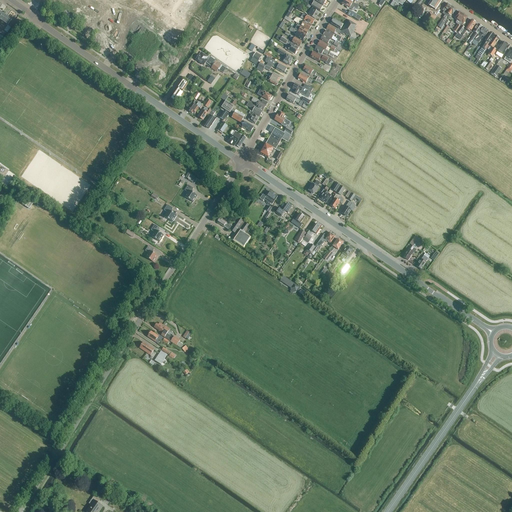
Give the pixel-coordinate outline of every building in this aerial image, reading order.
[(110,0),(108,3),(111,5),(111,4),(118,9),(124,0),(110,0)] [(306,0),(304,3),(308,5),(310,6),(311,7),(320,12),(323,7),(314,2),(313,5),(310,3),(311,1),(308,0),(306,0)] [(343,4),(342,5),(349,9),(352,10),(354,7),(357,9),(359,6),(353,3),(346,0),(344,0),(344,2),(343,2),(342,3),(343,4)] [(417,9),(424,0),(423,0),(419,0),(414,7),(417,9)] [(435,9),(442,0),(441,0),(431,0),(428,4),(435,9)] [(126,8),(123,13),(126,15),(128,12),(134,16),(140,7),(134,3),(129,10),(126,8)] [(190,4),(187,8),(195,14),(199,10),(190,4)] [(450,6),(447,4),(442,11),(444,12),(442,14),(444,15),(450,6)] [(450,6),(444,15),(445,15),(443,18),(445,19),(447,17),(448,18),(451,14),(452,15),(456,10),(450,6)] [(82,8),(78,14),(81,16),(81,17),(92,25),(97,18),(95,16),(97,14),(94,11),(92,14),(86,10),(85,11),(82,8)] [(187,8),(183,13),(192,19),(195,14),(187,8)] [(315,20),(319,13),(312,9),(308,16),(315,20)] [(461,26),(467,18),(459,12),(455,18),(455,19),(455,20),(457,21),(456,22),(456,24),(457,25),(455,29),(453,31),(457,33),(458,31),(461,26)] [(141,18),(138,23),(141,25),(142,22),(148,27),(155,18),(149,13),(144,20),(141,18)] [(426,13),(423,21),(422,23),(425,25),(426,23),(432,26),(433,24),(437,17),(430,13),(429,14),(427,13),(426,13)] [(312,25),(313,24),(315,21),(303,14),(300,18),(304,21),(312,25)] [(7,17),(2,25),(3,25),(4,24),(7,26),(12,20),(7,17)] [(444,23),(446,20),(443,18),(441,21),(437,26),(441,28),(441,29),(444,24),(444,23)] [(299,19),(298,19),(295,19),(294,20),(293,21),(301,26),(309,31),(312,26),(299,19)] [(343,25),(334,19),(333,19),(331,22),(332,22),(331,24),(340,30),(343,25)] [(342,32),(344,33),(351,37),(356,29),(355,29),(356,26),(356,25),(348,20),(342,32)] [(461,26),(458,31),(457,33),(463,37),(467,31),(470,33),(476,24),(471,20),(465,29),(461,26)] [(109,21),(102,32),(108,36),(112,31),(115,33),(119,27),(116,25),(116,26),(109,21)] [(156,29),(153,33),(157,36),(159,34),(163,37),(170,28),(163,24),(159,30),(156,29)] [(306,36),(308,32),(297,25),(295,30),(306,36)] [(344,33),(342,32),(337,29),(336,29),(329,25),(327,30),(334,34),(335,32),(340,35),(342,36),(344,33)] [(472,42),(482,28),(478,25),(473,32),(475,33),(470,41),(472,42)] [(475,40),(472,44),(476,46),(478,42),(479,43),(481,39),(480,38),(482,36),(484,38),(489,32),(483,28),(475,40)] [(303,42),(305,37),(295,31),(294,34),(296,35),(295,37),(303,42)] [(326,31),(323,35),(331,40),(336,42),(337,40),(340,41),(342,38),(337,36),(334,34),(334,35),(326,31)] [(170,38),(166,43),(169,45),(171,42),(177,46),(183,37),(177,33),(172,40),(170,38)] [(478,55),(481,58),(490,44),(489,44),(495,36),(490,33),(485,41),(487,42),(483,48),(478,55)] [(299,47),(302,42),(291,36),(290,39),(293,41),(292,43),(299,47)] [(332,44),(334,42),(331,41),(323,36),(320,40),(327,44),(329,42),(332,44)] [(490,46),(487,49),(490,51),(488,54),(492,57),(496,51),(493,49),(495,45),(499,39),(495,36),(490,43),(492,43),(490,46)] [(282,38),(280,41),(286,45),(287,46),(285,49),(295,55),(296,54),(299,48),(296,47),(292,45),(292,44),(282,38)] [(317,46),(324,50),(325,50),(327,47),(330,49),(330,50),(334,52),(336,49),(331,47),(328,45),(328,46),(320,41),(317,46)] [(503,55),(510,46),(504,42),(497,51),(496,51),(494,54),(498,56),(500,53),(503,55)] [(325,50),(324,50),(317,46),(314,51),(321,55),(323,53),(327,56),(329,52),(325,50)] [(288,65),(290,63),(291,61),(292,59),(286,55),(287,54),(279,50),(278,52),(285,56),(282,62),(288,65)] [(313,52),(311,58),(318,62),(319,60),(326,63),(325,64),(329,66),(329,65),(331,66),(333,62),(331,61),(322,56),(318,54),(318,55),(313,52)] [(157,53),(151,62),(154,65),(153,67),(159,71),(162,68),(164,69),(167,64),(165,63),(167,60),(157,53)] [(199,55),(196,60),(204,66),(206,63),(212,68),(212,69),(216,72),(218,70),(223,73),(226,68),(209,56),(208,57),(201,53),(199,55)] [(257,64),(262,57),(256,53),(252,58),(256,60),(255,63),(257,64)] [(267,57),(265,62),(274,67),(274,66),(277,68),(276,70),(284,74),(287,69),(279,64),(279,65),(276,63),(277,62),(267,57)] [(488,71),(493,64),(489,61),(484,69),(488,71)] [(262,72),(265,66),(260,63),(256,69),(262,72)] [(315,76),(317,73),(306,66),(303,71),(310,75),(311,74),(315,76)] [(501,69),(497,66),(491,74),(496,77),(501,69)] [(280,79),(272,74),(270,77),(268,76),(265,80),(268,81),(276,86),(277,85),(278,85),(278,84),(278,83),(279,82),(278,82),(280,79)] [(311,83),(312,81),(309,79),(309,78),(301,74),(298,79),(306,84),(307,81),(311,83)] [(192,84),(196,78),(190,75),(187,80),(192,84)] [(322,85),(324,83),(323,82),(320,80),(321,79),(320,78),(318,77),(315,81),(321,85),(322,85)] [(183,91),(188,84),(182,81),(178,87),(178,88),(177,90),(171,98),(175,101),(175,102),(176,103),(177,103),(178,103),(184,95),(181,93),(182,91),(183,91)] [(301,92),(306,95),(308,91),(303,88),(295,84),(292,89),(295,91),(294,93),(299,96),(300,94),(301,92)] [(308,91),(311,93),(313,88),(310,87),(310,88),(305,85),(303,87),(304,87),(303,88),(308,91)] [(268,101),(271,96),(265,93),(265,92),(261,89),(257,95),(268,101)] [(298,104),(300,101),(289,95),(286,100),(293,104),(294,102),(298,104)] [(257,105),(255,107),(263,111),(267,103),(263,101),(261,104),(258,102),(259,101),(253,98),(251,101),(257,105)] [(197,107),(196,107),(199,104),(195,101),(189,111),(192,114),(193,113),(195,114),(199,108),(200,110),(203,106),(199,104),(197,107)] [(229,113),(234,107),(226,101),(221,108),(229,113)] [(255,108),(255,107),(248,103),(247,106),(254,110),(252,112),(260,117),(262,112),(255,108)] [(203,121),(207,114),(205,113),(207,110),(205,108),(198,118),(203,121)] [(209,129),(216,119),(212,117),(215,112),(213,110),(208,117),(210,118),(204,126),(209,129)] [(224,121),(228,114),(224,111),(219,118),(224,121)] [(255,125),(259,118),(252,114),(253,113),(250,112),(249,114),(251,115),(248,121),(255,125)] [(278,115),(274,121),(282,125),(281,125),(285,128),(286,127),(286,126),(288,127),(291,123),(285,119),(283,118),(285,115),(280,112),(278,115)] [(243,118),(237,114),(235,113),(231,118),(240,123),(244,118),(243,118)] [(245,122),(244,122),(242,125),(241,124),(240,126),(242,128),(242,129),(245,131),(246,130),(251,132),(254,127),(245,122)] [(222,134),(228,126),(223,123),(217,131),(222,134)] [(266,144),(274,148),(274,149),(276,150),(282,139),(288,143),(292,136),(284,132),(284,133),(271,126),(268,131),(272,133),(266,144)] [(246,138),(239,134),(235,131),(232,136),(227,142),(234,147),(235,145),(239,148),(246,138)] [(268,159),(274,149),(274,148),(266,144),(265,144),(259,154),(261,155),(261,156),(263,157),(263,156),(268,159)] [(317,187),(320,183),(317,181),(314,185),(312,184),(310,187),(311,188),(308,191),(311,193),(311,194),(313,195),(313,194),(314,195),(319,188),(317,187)] [(336,193),(340,186),(337,183),(332,190),(336,193)] [(193,193),(191,192),(193,189),(188,185),(184,191),(187,193),(185,197),(189,200),(188,200),(189,201),(189,200),(193,203),(197,196),(194,194),(193,193)] [(340,186),(336,193),(341,196),(345,189),(340,186)] [(329,199),(330,197),(330,196),(327,194),(330,190),(326,187),(321,195),(322,196),(320,199),(323,201),(322,201),(324,203),(325,202),(325,203),(328,199),(329,199)] [(263,195),(260,199),(263,201),(264,200),(269,203),(268,204),(269,205),(270,204),(272,205),(274,203),(277,197),(269,192),(266,197),(263,195)] [(342,203),(344,201),(343,200),(336,195),(334,198),(335,199),(330,206),(332,207),(332,208),(334,209),(335,209),(340,203),(341,203),(342,203)] [(33,204),(26,199),(22,205),(29,209),(33,204)] [(352,212),(356,206),(349,202),(346,207),(342,214),(344,215),(344,216),(345,217),(346,217),(347,217),(351,211),(352,212)] [(172,213),(170,212),(173,209),(167,205),(164,211),(167,213),(164,217),(168,220),(169,220),(172,222),(176,216),(173,214),(172,213)] [(288,206),(286,205),(282,210),(279,208),(275,212),(281,216),(284,212),(287,214),(292,208),(289,205),(288,206)] [(300,229),(302,225),(300,224),(305,217),(304,217),(304,216),(303,215),(302,215),(299,214),(297,217),(296,217),(294,220),(294,219),(291,223),(300,229)] [(234,224),(224,217),(222,220),(220,219),(217,222),(221,225),(220,225),(223,227),(224,227),(229,231),(229,230),(237,235),(233,240),(229,237),(228,239),(232,241),(244,249),(251,238),(252,237),(247,234),(252,227),(238,218),(234,224)] [(271,225),(269,223),(268,225),(267,224),(262,231),(266,234),(270,227),(270,226),(271,225)] [(316,235),(321,227),(316,224),(313,229),(312,228),(310,230),(307,234),(303,240),(307,243),(312,238),(310,237),(313,233),(316,235)] [(159,233),(158,232),(160,228),(154,225),(151,230),(154,232),(151,237),(155,239),(155,240),(156,240),(159,242),(163,236),(160,234),(160,233),(159,233)] [(132,238),(135,234),(128,229),(125,233),(132,238)] [(300,244),(306,234),(301,230),(294,240),(300,244)] [(335,237),(329,233),(327,236),(324,234),(316,246),(320,248),(324,242),(326,243),(327,241),(330,243),(335,237)] [(416,248),(421,241),(415,237),(410,244),(416,248)] [(340,241),(338,240),(333,247),(333,246),(329,251),(332,253),(335,248),(338,250),(343,243),(342,243),(342,242),(341,241),(340,241)] [(311,253),(315,247),(311,244),(307,250),(311,253)] [(153,254),(152,253),(154,250),(148,246),(145,251),(148,253),(145,257),(149,260),(150,261),(153,263),(158,257),(154,254),(153,254)] [(345,261),(348,261),(350,257),(349,255),(353,251),(352,250),(352,249),(351,248),(350,249),(348,247),(342,254),(343,254),(339,258),(342,261),(343,259),(345,261)] [(414,254),(416,250),(411,247),(403,257),(408,261),(413,254),(414,254)] [(327,261),(333,254),(329,251),(323,258),(327,261)] [(421,259),(416,267),(421,270),(426,263),(428,260),(428,259),(423,256),(421,260),(421,259)] [(339,271),(344,274),(349,267),(345,264),(339,271)] [(300,288),(283,277),(280,281),(283,283),(284,282),(292,288),(291,289),(291,291),(294,293),(296,293),(297,291),(298,292),(300,288)] [(165,327),(159,323),(158,325),(157,324),(154,328),(159,331),(158,332),(162,334),(161,336),(168,341),(170,342),(177,346),(180,340),(175,336),(173,339),(167,334),(170,329),(166,326),(165,327)] [(158,337),(151,332),(148,337),(158,344),(160,341),(167,345),(169,342),(165,339),(164,339),(159,335),(158,337)] [(151,355),(154,350),(143,343),(140,348),(151,355)] [(161,351),(154,361),(160,365),(167,355),(161,351)] [(98,511),(102,507),(97,503),(100,500),(94,497),(90,502),(92,503),(86,511),(98,511)]
